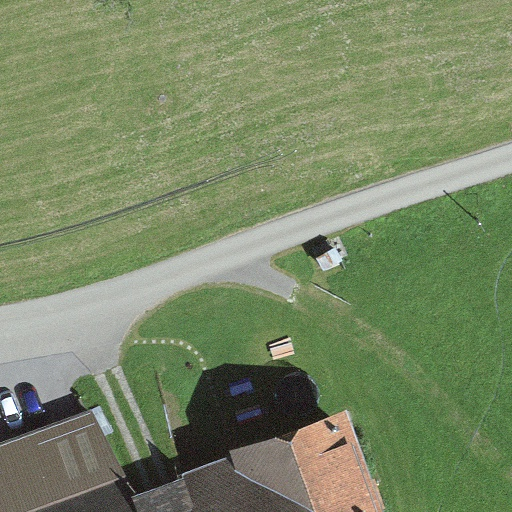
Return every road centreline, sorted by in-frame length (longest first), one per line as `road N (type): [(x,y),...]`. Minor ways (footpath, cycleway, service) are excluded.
road 1 (unclassified): [(0,321),(79,305),(511,160)]
road 2 (track): [(220,255),(350,319),(511,466)]
